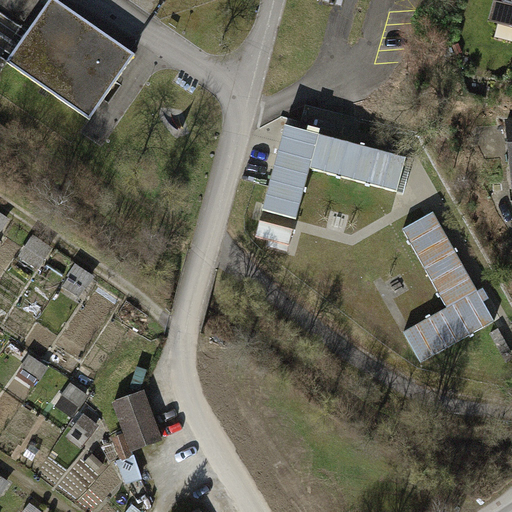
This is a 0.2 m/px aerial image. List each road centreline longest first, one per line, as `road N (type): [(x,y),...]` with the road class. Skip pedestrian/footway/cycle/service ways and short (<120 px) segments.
road 1 (residential): [(269,0),(183,332),(185,384),(256,511)]
road 2 (track): [(183,332),(0,204)]
